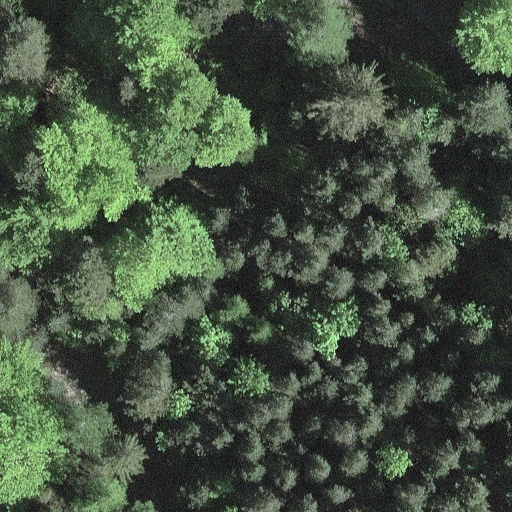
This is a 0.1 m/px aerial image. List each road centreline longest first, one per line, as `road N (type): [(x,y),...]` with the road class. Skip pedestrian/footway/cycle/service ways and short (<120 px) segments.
road 1 (track): [(164,511),(47,319),(0,209)]
road 2 (track): [(412,0),(511,106)]
